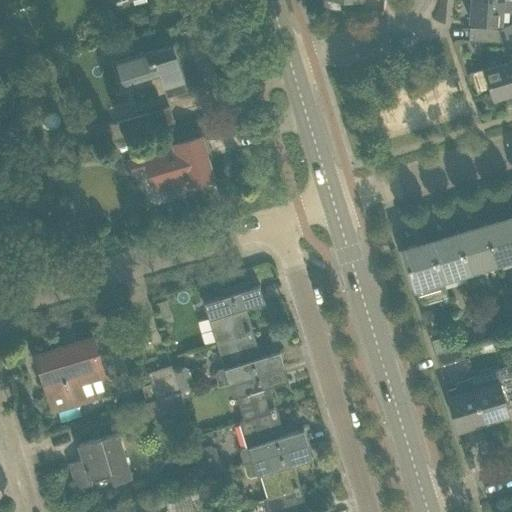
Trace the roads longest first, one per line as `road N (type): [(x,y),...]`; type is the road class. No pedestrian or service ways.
road 1 (tertiary): [(423,500),(334,202)]
road 2 (residential): [(368,511),(280,219)]
road 3 (residential): [(0,304),(280,219)]
road 4 (residential): [(334,202),(511,147)]
road 5 (residential): [(289,61),(404,31),(422,0)]
road 6 (tertiary): [(334,202),(289,61)]
